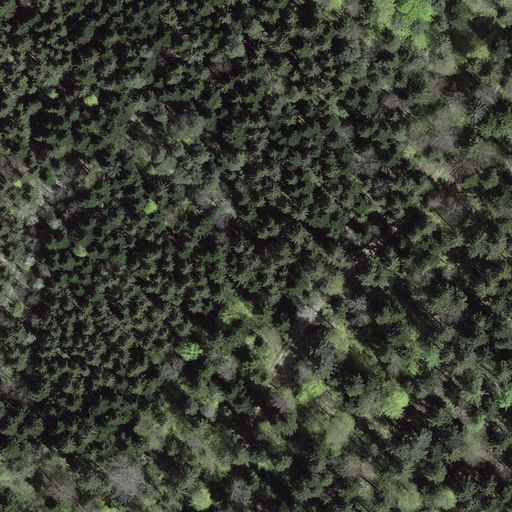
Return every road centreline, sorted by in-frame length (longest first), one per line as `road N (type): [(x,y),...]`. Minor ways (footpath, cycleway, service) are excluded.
road 1 (track): [(511,63),(410,214),(334,284),(279,361),(244,442),(233,511)]
road 2 (track): [(295,0),(231,66),(54,181),(36,207),(0,312)]
